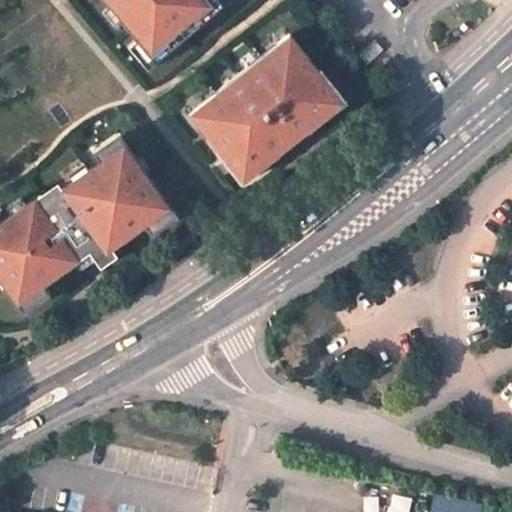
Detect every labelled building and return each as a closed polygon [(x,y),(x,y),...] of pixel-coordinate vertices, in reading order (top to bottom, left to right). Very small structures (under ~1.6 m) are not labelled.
[(168,41),(182,29),(196,17),(202,24),(225,4),(221,0),(109,0),(113,4),(125,17),(142,38),(132,46),(151,68),(174,48),(168,41)] [(118,23),(125,17),(113,4),(107,9),(118,23)] [(282,150),(308,130),(309,131),(347,101),(323,69),(321,71),(292,33),(220,90),(220,91),(192,113),(210,136),(209,136),(244,182),(284,151),(282,150)] [(377,40),(362,53),(370,62),(385,50),(377,40)] [(284,151),(309,131),(308,130),(282,150),(284,151)] [(0,258),(15,280),(7,285),(25,310),(49,293),(43,285),(76,262),(91,251),(97,259),(114,247),(148,223),(154,232),(178,215),(121,135),(97,152),(103,160),(90,169),(75,180),(47,200),(42,193),(28,203),(13,214),(0,223),(0,258)] [(85,162),(70,173),(75,180),(90,169),(85,162)] [(22,196),(8,206),(13,214),(28,203),(22,196)] [(114,247),(97,259),(102,267),(119,255),(114,247)] [(91,251),(76,262),(82,270),(97,259),(91,251)]
